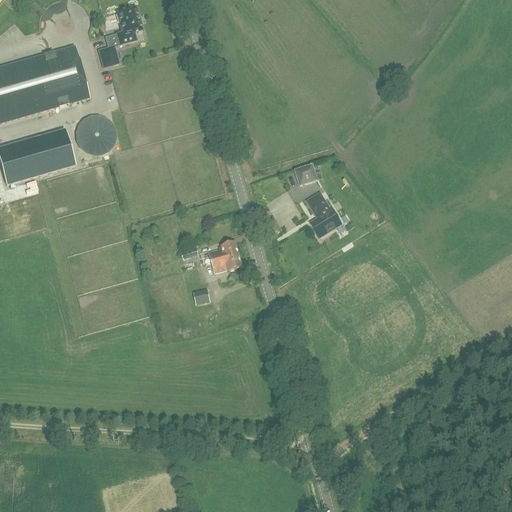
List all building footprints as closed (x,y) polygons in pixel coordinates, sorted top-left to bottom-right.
[(142,32),(136,10),(135,10),(127,12),(126,11),(120,12),(120,14),(119,14),(118,15),(119,17),(117,17),(119,25),(121,24),(124,34),(117,36),(120,47),(137,43),(135,35),(142,33),(142,32)] [(0,126),(90,101),(75,49),(0,70),(0,126)] [(84,123),(80,128),(77,135),(78,143),(81,149),(87,154),(94,157),(101,156),(108,153),(113,147),(115,140),(115,133),(111,126),(106,121),(99,119),(91,119),(84,123)] [(0,150),(0,164),(7,187),(75,168),(65,132),(0,150)] [(300,187),(317,181),(312,167),(295,172),(300,187)] [(330,212),(320,194),(307,202),(317,220),(310,225),(313,230),(315,231),(320,239),(341,226),(332,211),(330,212)] [(211,264),(239,256),(235,244),(222,248),(222,250),(208,254),(211,264)] [(196,250),(187,253),(189,260),(198,257),(196,250)] [(229,273),(242,269),(239,256),(211,264),(214,275),(228,271),(229,273)] [(196,307),(209,304),(207,291),(193,294),(196,307)]
